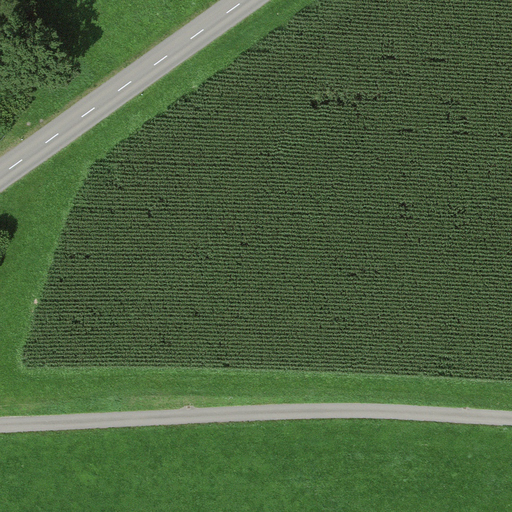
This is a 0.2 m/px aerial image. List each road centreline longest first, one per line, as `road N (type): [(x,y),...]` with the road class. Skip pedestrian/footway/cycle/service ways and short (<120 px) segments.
road 1 (track): [(511,424),(397,417),(0,425)]
road 2 (tertiary): [(0,181),(250,0)]
